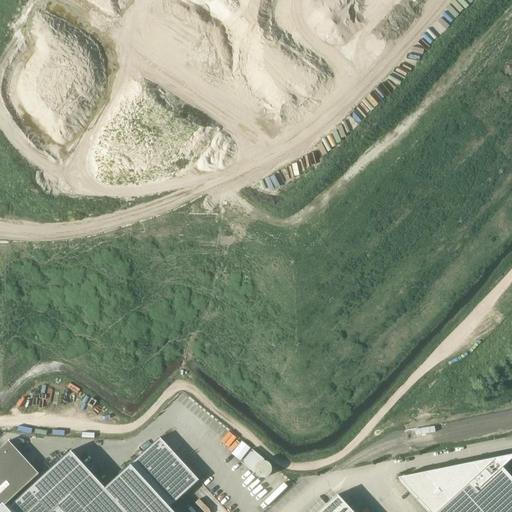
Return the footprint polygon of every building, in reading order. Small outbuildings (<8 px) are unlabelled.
[(435,432),(434,426),(415,429),(416,435),(435,432)] [(173,511),(169,508),(183,495),(185,493),(190,489),(193,486),(197,482),(199,481),(193,475),(189,470),(188,469),(184,465),(178,458),(175,455),(174,453),(170,449),(169,448),(165,444),(159,437),(159,438),(104,488),(70,451),(2,511),(173,511)] [(0,448),(0,509),(39,474),(8,441),(0,448)] [(252,449),(241,462),(253,472),(254,472),(255,472),(255,473),(256,474),(257,475),(257,476),(258,476),(259,477),(260,477),(261,478),(262,478),(263,478),(264,478),(265,478),(266,477),(267,477),(268,476),(269,476),(270,475),(270,474),(271,473),(271,472),(271,471),(272,470),(272,469),(271,468),(271,467),(271,466),(270,465),(270,464),(269,463),(268,463),(267,462),(266,462),(265,461),(264,461),(264,460),(252,449)] [(511,511),(511,478),(502,467),(511,457),(511,455),(410,476),(399,478),(426,508),(429,511),(353,511),(344,502),(337,495),(317,511),(511,511)]
